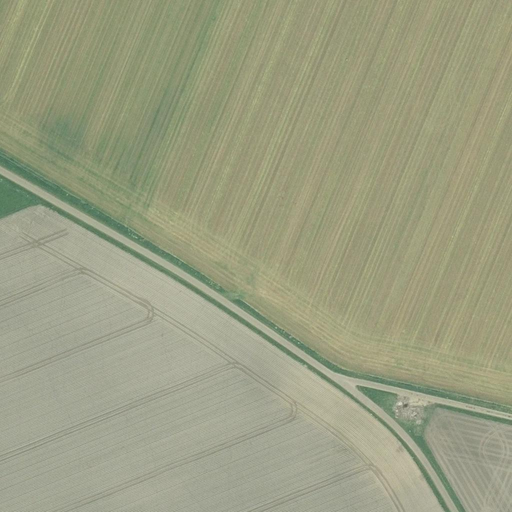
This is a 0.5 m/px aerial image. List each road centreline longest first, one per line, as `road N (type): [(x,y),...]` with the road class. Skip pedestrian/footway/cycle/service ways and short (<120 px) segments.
road 1 (unclassified): [(336,377),(208,290),(0,170)]
road 2 (unclassified): [(454,511),(417,450),(336,377)]
road 3 (unclassified): [(511,416),(336,377)]
